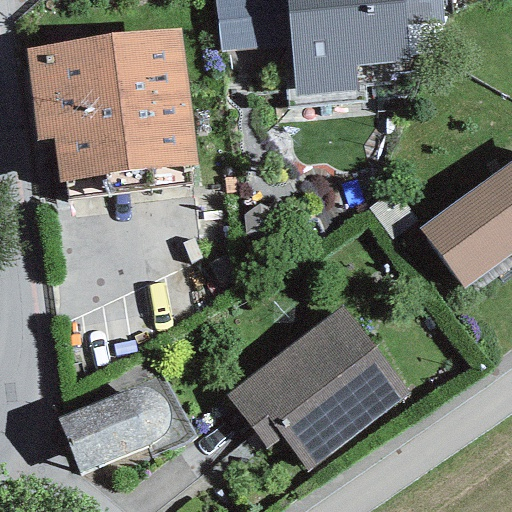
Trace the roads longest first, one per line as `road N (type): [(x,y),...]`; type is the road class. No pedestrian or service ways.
road 1 (residential): [(335,511),(511,392)]
road 2 (tertiary): [(0,207),(11,337),(0,405)]
